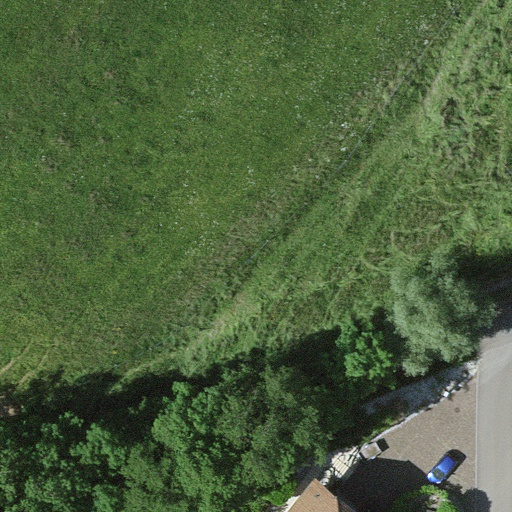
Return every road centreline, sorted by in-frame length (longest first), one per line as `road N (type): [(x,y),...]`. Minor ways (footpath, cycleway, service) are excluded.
road 1 (track): [(508,336),(472,339),(176,432),(0,496)]
road 2 (residential): [(511,332),(500,372),(498,511)]
